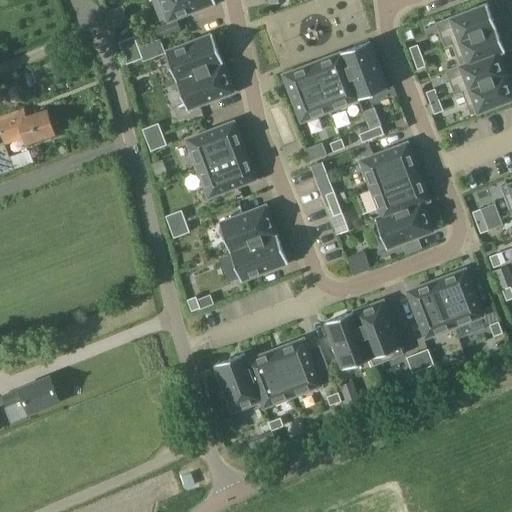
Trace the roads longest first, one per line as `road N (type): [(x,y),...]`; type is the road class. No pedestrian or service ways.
road 1 (residential): [(224,499),(100,30),(0,73)]
road 2 (residential): [(384,7),(459,231),(443,253),(324,299)]
road 3 (residential): [(324,299),(260,130),(232,0)]
road 4 (residential): [(224,499),(511,374)]
road 5 (residential): [(324,299),(206,338)]
